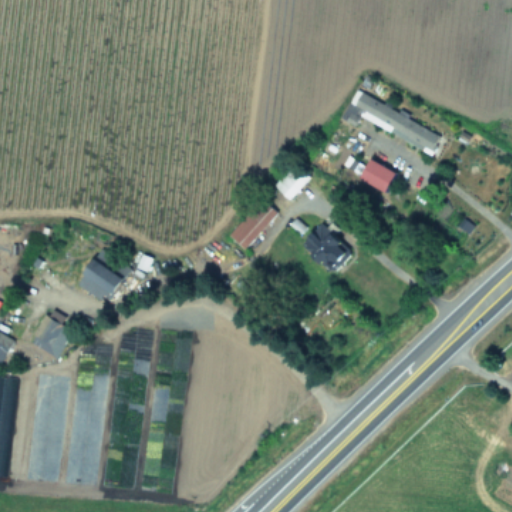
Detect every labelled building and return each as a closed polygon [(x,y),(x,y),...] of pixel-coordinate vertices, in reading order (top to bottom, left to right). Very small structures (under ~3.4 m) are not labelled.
[(432,153),(442,134),(356,92),(342,119),(355,125),(359,118),(432,153)] [(387,193),(398,173),(371,158),(360,178),(387,193)] [(291,200),(309,178),(293,165),(276,187),(291,200)] [(280,214),(265,199),(229,234),(244,249),(280,214)] [(354,253),(324,223),(303,244),(332,274),(354,253)] [(78,286),(109,305),(132,268),(101,248),(78,286)] [(58,353),(72,332),(47,315),(33,336),(58,353)] [(0,364),(14,344),(0,334),(0,364)]
